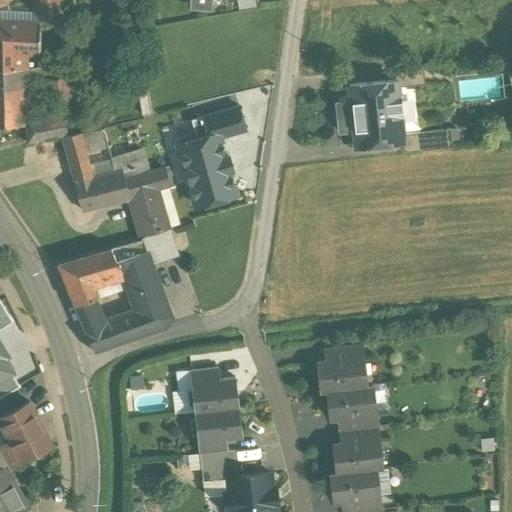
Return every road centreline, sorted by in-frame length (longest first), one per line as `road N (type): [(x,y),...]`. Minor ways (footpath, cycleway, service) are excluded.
road 1 (residential): [(70,372),(241,311),(253,295),(304,0)]
road 2 (tertiary): [(70,372),(28,263),(0,226)]
road 3 (tertiary): [(85,511),(88,452),(70,372)]
